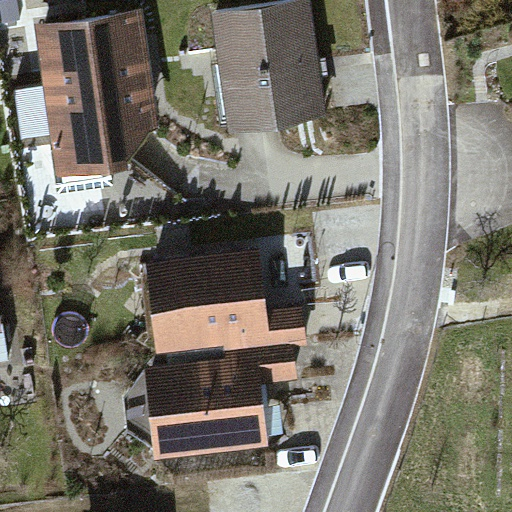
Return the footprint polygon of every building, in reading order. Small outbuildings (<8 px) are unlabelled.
[(318,1),(225,18),(246,135),(339,118),(318,1)] [(154,11),(48,30),(74,182),(144,170),(174,127),(154,11)] [(2,241),(0,241),(0,332),(18,329),(2,241)] [(277,246),(166,261),(179,357),(316,339),(312,308),(286,312),(277,246)] [(304,348),(160,368),(172,459),(286,443),(279,388),(309,384),(304,348)]
